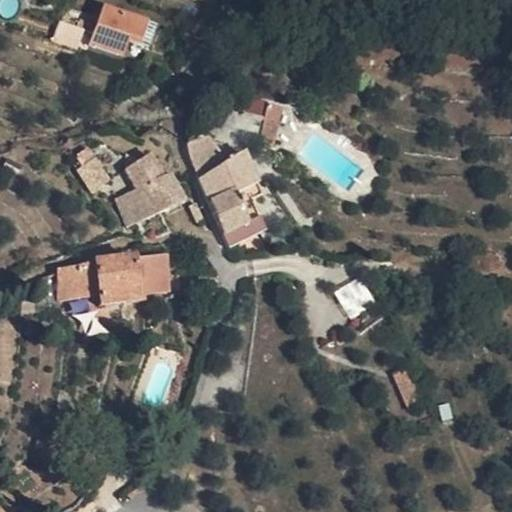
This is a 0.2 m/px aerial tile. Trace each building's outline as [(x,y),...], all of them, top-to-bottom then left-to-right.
[(125,33),(128,28),(144,33),(150,16),(106,0),(100,0),(92,22),(125,33)] [(59,20),(52,41),(78,49),(84,28),(59,20)] [(121,43),(125,33),(92,22),(88,32),(121,43)] [(217,96),(248,103),(218,92),(217,96)] [(272,103),(252,95),(248,103),(268,111),(272,103)] [(208,118),(209,115),(239,126),(248,103),(217,96),(212,107),(198,102),(194,113),(208,118)] [(239,126),(239,127),(258,135),(268,111),(248,103),(239,126)] [(285,119),(289,110),(272,103),(268,111),(274,113),(280,116),(285,119)] [(268,111),(258,135),(256,141),(272,148),(285,119),(280,116),(274,113),(268,111)] [(197,162),(217,150),(193,125),(188,127),(186,128),(189,147),(197,162)] [(247,171),(243,163),(252,159),(242,141),(238,139),(217,150),(231,180),(247,171)] [(137,176),(162,163),(150,143),(126,157),(137,176)] [(92,176),(108,165),(96,147),(79,158),(92,176)] [(197,162),(212,192),(231,180),(217,150),(197,162)] [(111,191),(126,217),(183,186),(169,158),(162,163),(137,176),(122,184),(111,191)] [(212,192),(225,219),(245,208),(231,180),(212,192)] [(245,208),(225,219),(231,230),(230,231),(231,233),(252,223),(245,208)] [(97,284),(98,291),(138,288),(137,283),(167,281),(163,247),(134,250),(134,248),(93,252),(97,284)] [(52,269),(61,296),(97,284),(93,252),(93,250),(52,269)] [(346,316),(371,306),(360,279),(335,290),(346,316)] [(395,410),(416,402),(400,366),(382,373),(395,410)]
